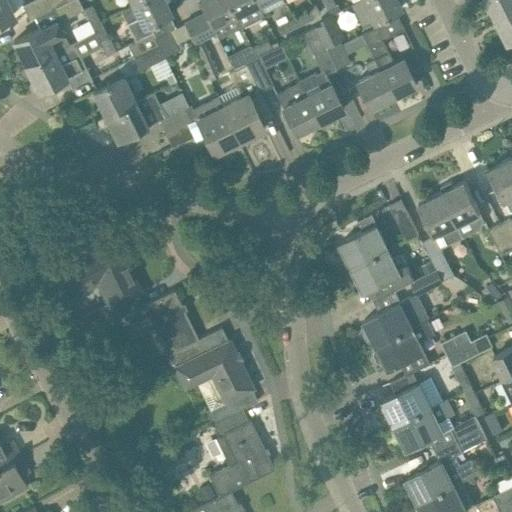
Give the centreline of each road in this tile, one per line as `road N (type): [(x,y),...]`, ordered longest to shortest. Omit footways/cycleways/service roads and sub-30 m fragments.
road 1 (residential): [(353,511),(311,420),(292,354),(285,206)]
road 2 (unclassified): [(0,147),(51,176),(241,209),(285,206)]
road 3 (residential): [(99,511),(95,472),(0,292)]
road 4 (unclassified): [(285,206),(494,105)]
